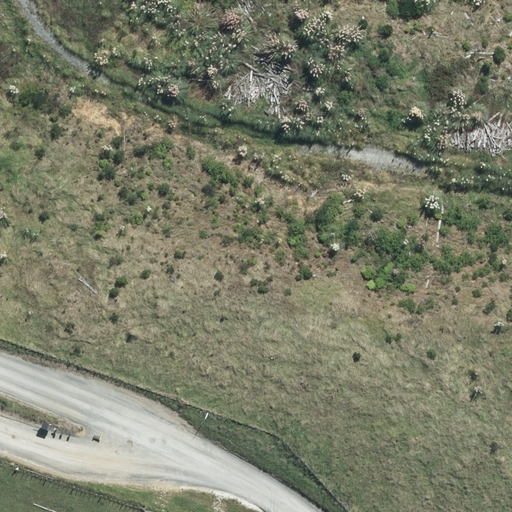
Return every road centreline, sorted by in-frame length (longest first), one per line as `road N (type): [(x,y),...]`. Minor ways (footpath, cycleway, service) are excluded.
road 1 (residential): [(149,447),(0,372)]
road 2 (unclassified): [(149,447),(113,466),(0,439)]
road 3 (residential): [(291,511),(149,447)]
